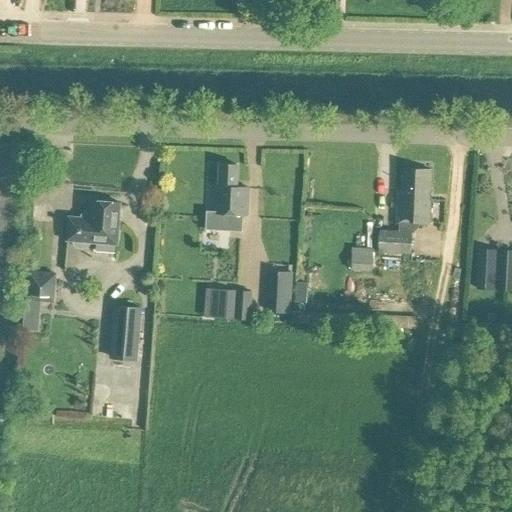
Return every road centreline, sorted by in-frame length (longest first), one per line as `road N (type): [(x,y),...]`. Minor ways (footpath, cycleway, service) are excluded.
road 1 (tertiary): [(511,46),(0,33)]
road 2 (residential): [(511,138),(0,131)]
road 3 (track): [(409,511),(425,333),(447,257),(455,136)]
